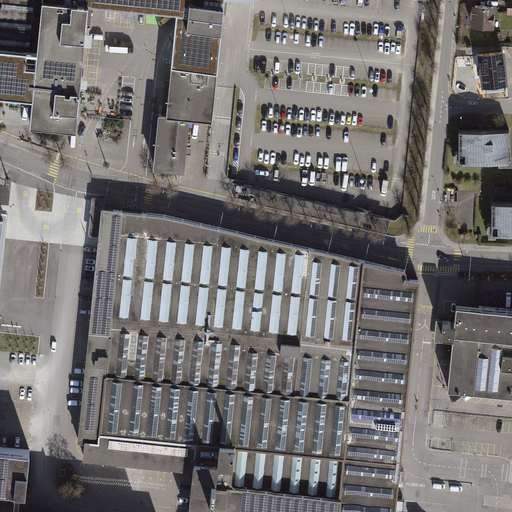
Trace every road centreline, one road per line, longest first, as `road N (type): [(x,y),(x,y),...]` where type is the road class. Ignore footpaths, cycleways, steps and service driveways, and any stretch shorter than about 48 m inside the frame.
road 1 (tertiary): [(0,148),(129,192),(429,257)]
road 2 (residential): [(441,107),(429,257)]
